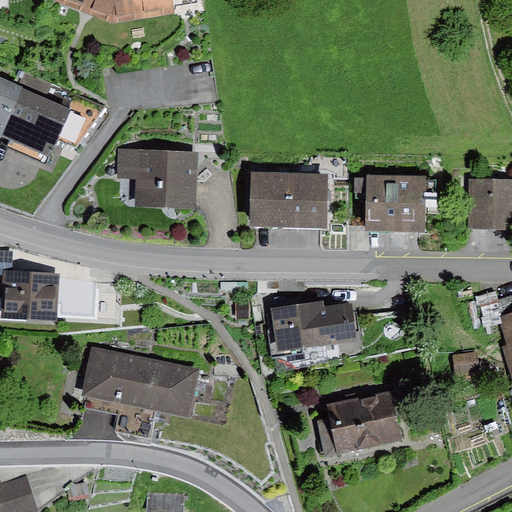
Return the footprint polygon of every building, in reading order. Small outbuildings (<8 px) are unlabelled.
[(53,0),(52,2),(86,16),(92,0),(53,0)] [(92,0),(86,16),(112,25),(147,20),(144,0),(92,0)] [(144,0),(147,20),(175,15),(172,0),(144,0)] [(0,130),(19,86),(0,78),(0,130)] [(71,109),(19,86),(0,130),(0,137),(10,142),(8,148),(47,165),(71,109)] [(198,153),(119,151),(118,179),(135,179),(135,208),(197,209),(198,153)] [(292,174),(253,173),(252,230),(291,230),(292,174)] [(329,174),(292,174),(291,230),(329,230),(329,174)] [(426,178),(367,176),(367,180),(355,180),(355,194),(367,194),(366,233),(425,234),(426,198),(436,199),(437,181),(426,181),(426,178)] [(511,180),(469,180),(469,231),(511,231),(511,180)] [(60,276),(5,272),(2,319),(57,323),(60,276)] [(105,289),(68,288),(67,309),(104,310),(105,289)] [(248,302),(236,303),(237,320),(249,319),(248,302)] [(324,303),(272,311),(278,354),(357,342),(352,307),(325,311),(324,303)] [(511,313),(499,318),(509,348),(511,346),(511,313)] [(200,369),(93,348),(84,397),(190,418),(200,369)] [(476,353),(453,356),(456,377),(479,373),(476,353)] [(392,393),(327,406),(330,421),(317,423),(324,458),(402,442),(392,393)] [(37,511),(26,476),(0,486),(0,511),(37,511)] [(183,511),(184,494),(147,491),(146,511),(150,511),(183,511)]
